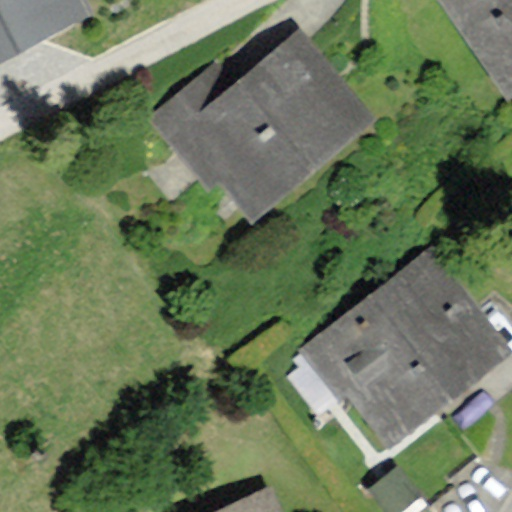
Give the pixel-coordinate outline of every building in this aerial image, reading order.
[(76,0),(0,0),(0,54),(82,11),(76,0)] [(511,0),(448,0),(509,88),(511,86),(511,0)] [(213,74),(164,116),(249,212),(360,117),(296,42),(233,96),(213,74)] [(426,254),(308,349),(384,443),(502,348),(426,254)] [(273,511),(265,494),(226,511),(273,511)]
